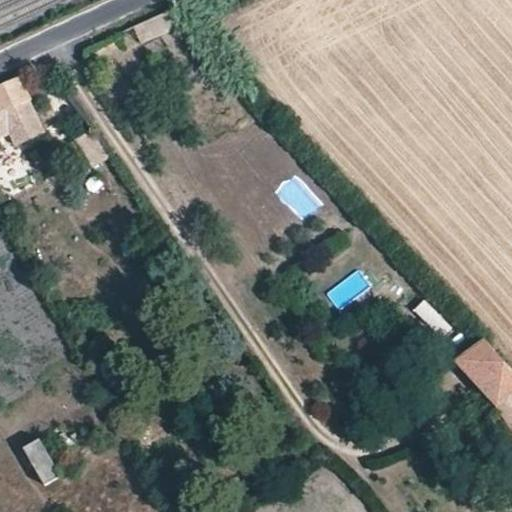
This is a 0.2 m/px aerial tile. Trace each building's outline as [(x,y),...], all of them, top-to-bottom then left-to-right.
[(0,86),(0,138),(10,134),(8,130),(36,116),(31,105),(18,78),(0,86)] [(76,144),(63,153),(79,178),(92,171),(76,144)] [(79,178),(86,190),(100,182),(92,171),(79,178)] [(465,369),(497,404),(511,426),(511,369),(484,340),(456,359),(465,369)] [(40,438),(24,447),(45,485),(61,475),(40,438)]
